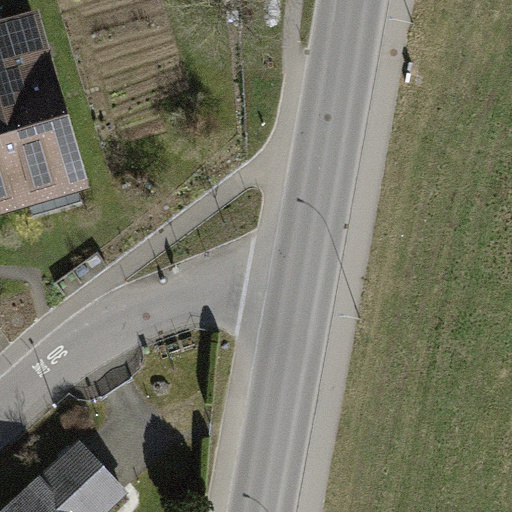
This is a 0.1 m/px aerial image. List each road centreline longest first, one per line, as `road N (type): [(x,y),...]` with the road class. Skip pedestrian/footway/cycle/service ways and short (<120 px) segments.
road 1 (residential): [(0,410),(124,319),(305,264)]
road 2 (tertiary): [(305,264),(352,0)]
road 3 (tertiary): [(259,511),(305,264)]
